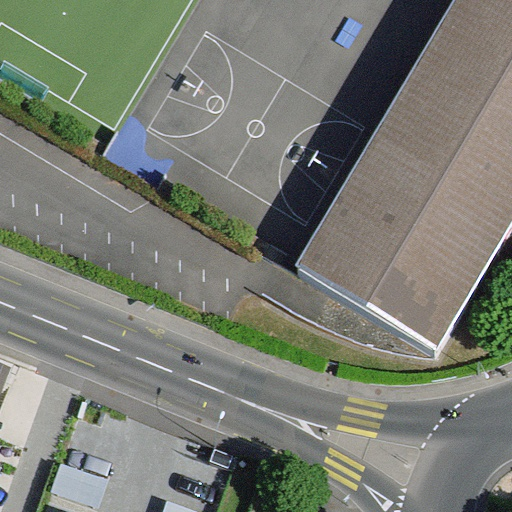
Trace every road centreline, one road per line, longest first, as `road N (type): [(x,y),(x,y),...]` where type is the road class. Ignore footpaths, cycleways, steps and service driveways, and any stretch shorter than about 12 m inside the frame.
road 1 (tertiary): [(488,428),(220,389)]
road 2 (tertiary): [(220,389),(0,301)]
road 3 (tertiary): [(220,389),(401,511)]
